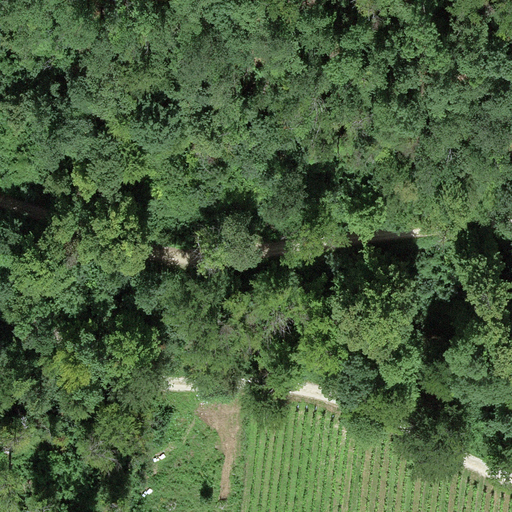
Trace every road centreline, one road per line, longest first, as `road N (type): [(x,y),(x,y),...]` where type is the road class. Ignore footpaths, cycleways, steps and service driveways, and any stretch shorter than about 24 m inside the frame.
road 1 (track): [(0,315),(30,320),(123,372),(183,383),(278,382),(375,411),(511,478)]
road 2 (track): [(511,217),(188,257),(0,202)]
